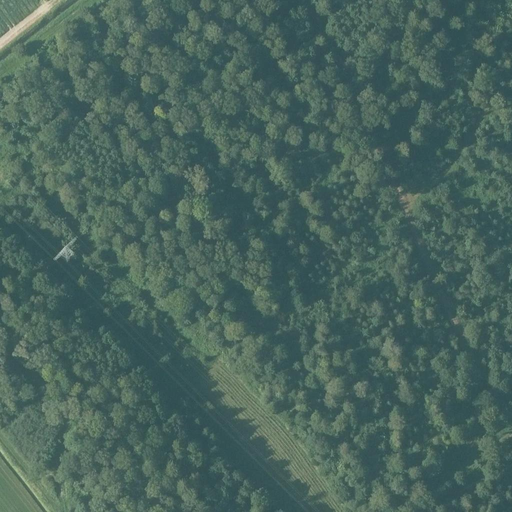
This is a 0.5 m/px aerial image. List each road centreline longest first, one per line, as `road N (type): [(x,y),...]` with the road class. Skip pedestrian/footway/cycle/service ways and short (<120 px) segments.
road 1 (track): [(302,0),(340,66),(460,336),(511,420)]
road 2 (track): [(345,511),(163,317)]
road 3 (track): [(511,434),(409,511)]
